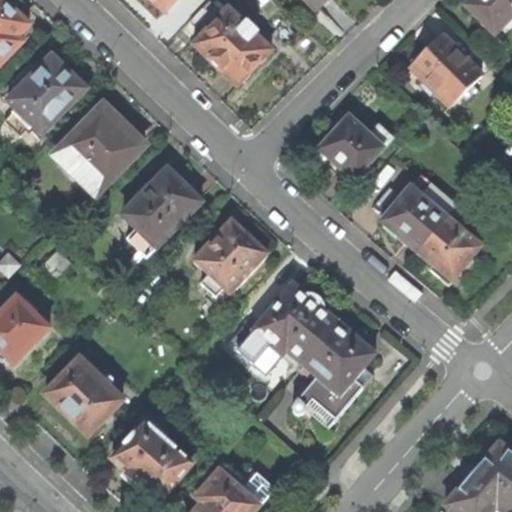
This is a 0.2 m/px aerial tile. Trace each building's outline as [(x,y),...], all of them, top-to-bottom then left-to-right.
[(0,0),(0,67),(19,48),(14,43),(28,27),(10,9),(0,0)] [(308,0),(316,9),(324,0),(308,0)] [(511,0),(475,0),(468,7),(504,42),(511,34),(511,0)] [(220,12),(210,3),(190,22),(200,33),(220,12)] [(243,26),(226,10),(191,46),(237,88),(254,71),(271,53),(255,38),(257,34),(246,23),(243,26)] [(409,71),(449,110),(458,101),(464,107),(475,97),(469,90),(480,78),(441,39),(439,41),(434,39),(426,48),(427,53),(420,60),(409,71)] [(38,73),(31,67),(12,87),(19,94),(9,104),(17,112),(5,124),(20,138),(32,127),(43,136),(84,92),(67,76),(52,60),(38,73)] [(122,128),(103,110),(56,159),(71,175),(68,179),(92,201),(142,148),(122,128)] [(348,189),(391,141),(379,130),(369,140),(347,122),(332,139),(318,154),(330,165),(326,169),(348,189)] [(175,181),(167,173),(123,219),(135,232),(126,241),(146,260),(155,251),(156,252),(200,206),(198,197),(193,192),(189,190),(185,190),(175,181)] [(397,238),(417,255),(446,220),(457,208),(420,177),(408,190),(380,224),(385,229),(383,231),(387,235),(394,241),(397,238)] [(448,288),(480,248),(446,220),(417,255),(434,269),(430,274),(437,279),(448,288)] [(213,301),(221,292),(229,298),(266,258),(248,240),(230,224),(192,264),(207,278),(199,287),(213,301)] [(45,290),(67,268),(56,257),(34,279),(45,290)] [(306,301),(292,289),(252,337),(253,346),(260,351),(265,352),(270,350),(281,360),(285,355),(299,367),(334,325),(321,313),(318,308),(314,305),(312,302),(306,301)] [(0,353),(15,367),(50,332),(18,300),(0,318),(0,353)] [(334,325),(354,340),(360,333),(341,317),(334,325)] [(358,343),(354,340),(334,325),(299,367),(316,380),(295,405),(294,410),(295,413),(299,414),(302,413),(324,432),(372,376),(364,369),(374,357),(358,343)] [(112,414),(122,404),(79,362),(44,397),(59,412),(63,412),(67,416),(72,421),(71,424),(86,439),(100,425),(103,425),(112,416),(112,414)] [(159,504),(191,467),(144,425),(111,462),(126,476),(123,480),(130,486),(140,495),(144,491),(159,504)] [(511,456),(499,448),(441,511),(510,511),(511,509),(511,456)] [(224,468),(218,474),(236,489),(241,482),(224,468)] [(255,511),(259,509),(236,489),(218,474),(195,501),(200,507),(196,511),(255,511)]
